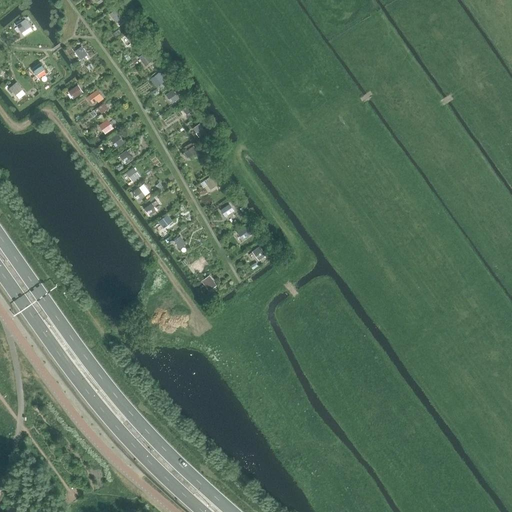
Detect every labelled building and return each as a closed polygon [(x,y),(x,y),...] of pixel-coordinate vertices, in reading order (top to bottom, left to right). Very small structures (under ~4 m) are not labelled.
[(110,14),(116,23),(124,17),(117,8),(110,14)] [(25,20),(17,25),(21,31),(29,26),(25,20)] [(132,30),(125,35),(132,45),(139,40),(132,30)] [(87,54),(82,46),(75,51),(81,59),(87,54)] [(139,57),(145,66),(153,60),(147,52),(139,57)] [(40,63),(32,69),(37,75),(45,69),(40,63)] [(151,79),(156,86),(164,80),(159,74),(151,79)] [(23,89),(17,82),(10,88),(16,95),(23,89)] [(75,98),(84,92),(79,85),(70,91),(75,98)] [(166,94),(173,103),(179,98),(173,89),(166,94)] [(104,99),(98,90),(89,96),(94,103),(98,100),(100,102),(104,99)] [(105,103),(98,108),(102,113),(109,109),(105,103)] [(182,108),(187,115),(193,111),(188,104),(182,108)] [(113,130),(106,121),(100,126),(106,134),(113,130)] [(200,123),(193,128),(199,137),(207,132),(200,123)] [(111,139),(117,148),(125,142),(118,133),(111,139)] [(184,152),(190,160),(197,155),(191,147),(184,152)] [(133,159),(127,150),(120,155),(126,164),(133,159)] [(140,176),(134,167),(126,172),(133,181),(140,176)] [(218,185),(211,175),(204,180),(211,189),(218,185)] [(146,196),(139,187),(132,192),(138,201),(146,196)] [(157,211),(152,203),(144,208),(149,215),(157,211)] [(220,210),(226,217),(234,211),(230,203),(220,210)] [(168,216),(160,221),(164,227),(172,222),(168,216)] [(238,232),(243,239),(251,234),(246,227),(238,232)] [(186,242),(181,236),(174,241),(179,247),(186,242)] [(266,255),(260,246),(252,251),(259,260),(266,255)] [(204,269),(198,261),(192,266),(197,273),(204,269)] [(209,276),(202,281),(208,289),(215,284),(209,276)]
